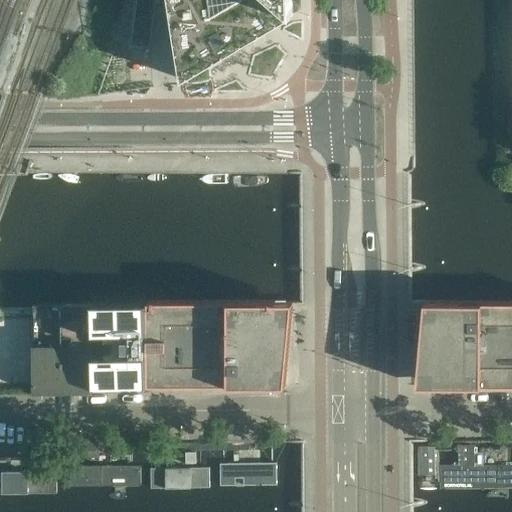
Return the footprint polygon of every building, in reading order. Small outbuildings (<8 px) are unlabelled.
[(150,47),(156,0),(137,0),(131,45),(150,47)] [(172,0),(185,80),(294,16),(293,0),(172,0)] [(511,100),(501,101),(501,145),(511,144),(511,100)] [(287,385),(294,301),(148,301),(148,385),(287,385)] [(511,385),(511,302),(425,302),(418,386),(511,385)] [(92,335),(91,304),(34,305),(35,392),(93,392),(93,388),(92,357),(92,335)] [(145,304),(91,304),(92,335),(106,335),(106,340),(114,340),(115,351),(106,352),(106,357),(92,357),(93,388),(147,387),(147,385),(145,304)] [(98,456),(98,442),(86,442),(86,456),(98,456)] [(199,464),(199,452),(189,452),(189,464),(199,464)] [(76,461),(76,482),(143,482),(143,461),(76,461)] [(219,465),(220,489),(279,488),(279,464),(219,465)] [(511,464),(438,465),(438,491),(511,490),(511,464)] [(157,468),(157,488),(211,488),(211,468),(157,468)] [(0,470),(0,496),(60,497),(60,471),(0,470)]
